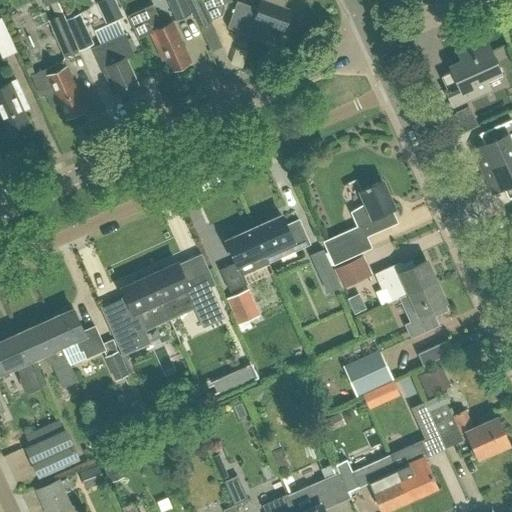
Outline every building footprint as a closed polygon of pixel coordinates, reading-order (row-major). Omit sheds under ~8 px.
[(105,24),(121,16),(113,0),(98,0),(95,2),(105,24)] [(190,13),(184,0),(170,0),(178,19),(190,13)] [(184,0),(190,13),(197,25),(221,15),(223,6),(222,4),(231,1),(230,0),(202,0),(201,1),(200,0),(184,0)] [(289,10),(281,7),(283,0),(257,0),(255,8),(235,0),(225,27),(264,41),(269,26),(281,30),(289,10)] [(79,51),(65,19),(63,13),(48,20),(64,57),(79,51)] [(92,45),(84,25),(78,14),(65,19),(79,51),(92,45)] [(0,53),(2,58),(16,52),(1,17),(0,17),(0,53)] [(189,62),(171,20),(147,31),(160,60),(163,58),(169,71),(189,62)] [(137,85),(125,58),(133,55),(124,34),(92,48),(108,84),(113,82),(118,94),(137,85)] [(453,104),(487,88),(482,79),(498,71),(484,40),(458,51),(462,61),(451,66),(453,70),(440,76),(453,104)] [(64,67),(61,61),(30,76),(39,97),(44,95),(50,108),(59,105),(65,117),(83,109),(64,67)] [(0,112),(8,131),(27,122),(22,111),(28,108),(16,80),(0,86),(0,112)] [(483,169),(511,156),(511,137),(510,133),(511,132),(511,123),(510,118),(478,132),(483,144),(474,148),(483,169)] [(511,156),(483,169),(492,190),(502,186),(508,198),(511,195),(511,156)] [(332,264),(371,247),(365,235),(396,221),(390,207),(392,206),(380,180),(360,190),(365,202),(350,209),(357,225),(321,241),(332,264)] [(253,227),(267,260),(308,242),(297,218),(285,224),(281,215),(253,227)] [(268,261),(267,260),(253,227),(225,240),(235,261),(219,268),(228,290),(246,283),(242,274),(254,268),(254,267),(268,261)] [(310,256),(326,293),(340,287),(332,268),(331,269),(322,248),(309,254),(310,256)] [(332,268),(340,287),(371,274),(362,255),(332,268)] [(398,296),(434,279),(425,259),(412,265),(410,260),(399,265),(397,262),(374,273),(381,288),(386,286),(392,299),(398,296)] [(149,274),(168,317),(194,305),(203,324),(221,316),(202,273),(185,281),(176,261),(149,274)] [(133,332),(168,317),(149,274),(121,286),(125,296),(113,302),(119,315),(110,319),(124,351),(138,345),(133,332)] [(434,279),(398,296),(409,320),(404,323),(410,336),(434,325),(430,316),(448,308),(434,279)] [(240,332),(251,327),(248,319),(258,314),(248,289),(225,298),(240,332)] [(49,319),(69,364),(104,348),(93,325),(82,330),(72,309),(49,319)] [(68,364),(69,364),(49,319),(19,332),(30,357),(41,352),(47,365),(51,363),(61,387),(76,381),(68,364)] [(0,340),(0,370),(15,363),(21,376),(20,380),(26,393),(29,393),(43,387),(30,357),(19,332),(0,340)] [(422,365),(450,352),(445,340),(416,353),(422,365)] [(363,376),(386,365),(379,349),(343,365),(351,380),(363,375),(363,376)] [(115,380),(129,374),(117,351),(104,356),(115,380)] [(425,402),(438,431),(443,440),(465,430),(477,457),(509,443),(496,415),(472,426),(464,408),(452,413),(450,408),(447,409),(444,402),(448,401),(444,393),(425,402)] [(438,431),(425,402),(424,402),(423,400),(410,406),(424,437),(438,431)] [(25,447),(32,461),(71,443),(65,429),(64,430),(25,447)] [(395,468),(408,497),(436,484),(423,457),(427,455),(420,439),(388,453),(395,468)] [(77,457),(71,443),(32,461),(38,475),(77,457)] [(408,497),(395,468),(383,474),(376,459),(359,467),(357,462),(348,466),(345,459),(334,464),(338,471),(347,492),(369,482),(381,509),(408,497)] [(338,471),(322,478),(333,504),(349,497),(347,492),(338,471)] [(46,511),(55,511),(71,505),(58,479),(36,489),(46,511)] [(323,511),(322,509),(329,506),(318,480),(307,484),(290,492),(287,493),(295,511),(323,511)] [(295,511),(287,493),(286,493),(261,505),(263,511),(295,511)]
